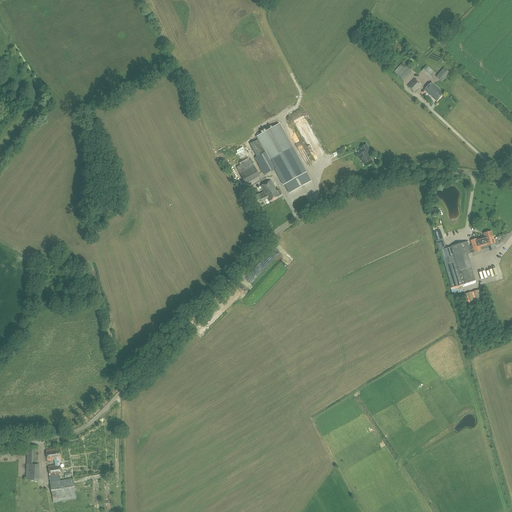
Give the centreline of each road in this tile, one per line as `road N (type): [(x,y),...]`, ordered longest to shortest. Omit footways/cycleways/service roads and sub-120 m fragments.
road 1 (unclassified): [(0,442),(85,429),(292,221),(339,197),(417,172),(511,183)]
road 2 (track): [(0,243),(87,269),(124,394)]
